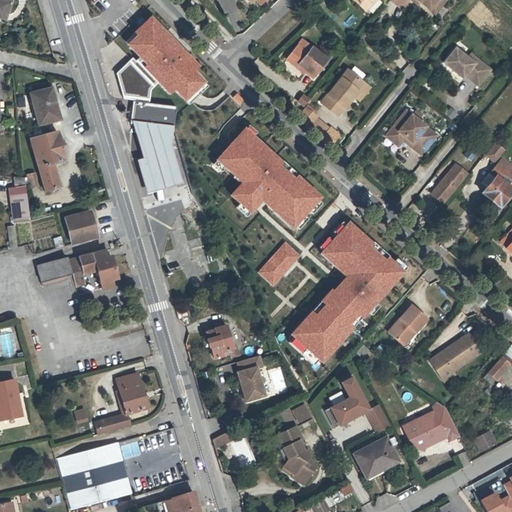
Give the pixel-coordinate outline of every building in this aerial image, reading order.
[(11,1),(7,0),(0,0),(0,18),(5,20),(11,1)] [(353,0),(366,11),(373,3),(371,1),(372,0),(353,0)] [(417,0),(419,2),(429,9),(436,0),(417,0)] [(435,14),(445,0),(436,0),(429,9),(435,14)] [(136,33),(124,43),(139,59),(159,81),(171,93),(176,88),(186,98),(205,80),(195,70),(200,65),(150,12),(132,29),(136,33)] [(302,39),(297,45),(307,53),(312,48),(302,39)] [(315,77),(328,60),(312,48),(307,53),(297,45),(286,59),(297,67),(299,64),(306,70),(315,77)] [(490,70),(477,60),(474,64),(468,59),(455,49),(444,63),(463,78),(465,75),(478,85),(490,70)] [(477,60),(471,55),(468,59),(474,64),(477,60)] [(159,81),(139,59),(136,61),(132,56),(117,70),(123,98),(149,101),(151,87),(159,81)] [(299,64),(297,67),(304,73),(306,70),(299,64)] [(354,96),(364,83),(347,70),(321,103),(338,116),(354,96)] [(359,100),(369,88),(364,83),(354,96),(359,100)] [(57,120),(53,106),(56,106),(55,105),(51,88),(30,94),(39,125),(57,120)] [(176,107),(133,101),(130,118),(173,124),(176,107)] [(316,113),(307,105),(306,107),(314,115),(316,113)] [(306,107),(297,117),(308,127),(315,118),(317,117),(314,115),(306,107)] [(445,115),(450,119),(455,113),(449,109),(445,115)] [(436,126),(443,118),(433,110),(426,118),(436,126)] [(437,135),(406,111),(389,131),(402,142),(403,141),(405,138),(412,143),(410,146),(421,155),(437,135)] [(173,124),(130,118),(142,158),(136,160),(146,194),(182,184),(171,144),(173,124)] [(315,118),(308,127),(320,138),(328,129),(315,118)] [(322,196),(244,126),(215,157),(241,180),(229,193),(250,212),(261,200),(293,229),(322,196)] [(402,142),(389,131),(385,136),(398,147),(402,142)] [(65,160),(57,132),(30,139),(45,191),(59,187),(53,164),(65,160)] [(412,143),(405,138),(403,141),(410,146),(412,143)] [(494,162),(504,150),(496,144),(486,156),(494,162)] [(511,165),(502,158),(498,164),(511,175),(511,165)] [(511,192),(511,175),(498,164),(491,172),(496,176),(482,193),(500,208),(511,192)] [(442,203),(467,174),(455,165),(431,194),(442,203)] [(35,173),(26,175),(27,178),(29,183),(29,187),(38,185),(35,173)] [(17,196),(26,195),(25,183),(24,178),(14,177),(17,196)] [(13,219),(29,218),(26,195),(17,196),(10,197),(13,219)] [(97,237),(90,212),(65,218),(72,244),(97,237)] [(406,270),(349,219),(319,252),(345,276),(291,334),(322,362),(406,270)] [(8,246),(15,246),(14,225),(7,225),(8,246)] [(507,247),(511,241),(511,228),(501,242),(507,247)] [(56,247),(63,244),(60,235),(53,238),(56,247)] [(284,242),(258,271),(273,285),(299,256),(284,242)] [(83,274),(97,270),(102,290),(113,287),(111,280),(117,279),(111,256),(105,257),(104,251),(69,261),(68,258),(37,266),(43,286),(67,280),(66,276),(72,275),(76,287),(85,284),(83,274)] [(411,305),(387,332),(401,344),(413,331),(415,332),(427,319),(411,305)] [(232,349),(226,326),(214,330),(206,333),(208,340),(206,341),(208,348),(210,347),(214,359),(230,354),(229,350),(232,349)] [(413,331),(401,344),(403,346),(415,332),(413,331)] [(468,334),(430,361),(439,375),(449,368),(451,372),(480,352),(468,334)] [(511,360),(511,344),(484,377),(491,384),(511,360)] [(362,358),(368,350),(362,345),(356,353),(362,358)] [(239,356),(236,348),(232,349),(229,350),(230,354),(232,358),(239,356)] [(258,356),(237,362),(240,372),(237,373),(246,401),(264,396),(256,368),(261,366),(258,356)] [(449,368),(439,375),(444,381),(453,374),(451,372),(449,368)] [(147,408),(137,374),(116,380),(126,414),(147,408)] [(349,397),(330,406),(339,424),(365,411),(376,433),(390,426),(379,404),(371,408),(353,374),(340,381),(349,397)] [(21,416),(14,380),(0,382),(0,409),(2,420),(21,416)] [(311,419),(300,399),(279,411),(289,430),(294,428),(311,419)] [(445,409),(436,402),(432,407),(434,411),(410,423),(406,434),(413,448),(424,451),(425,447),(428,440),(444,432),(447,437),(449,441),(459,436),(445,409)] [(85,408),(74,409),(75,422),(87,421),(85,408)] [(126,414),(101,421),(102,424),(112,422),(114,430),(129,426),(126,414)] [(94,423),(97,435),(104,433),(102,424),(101,421),(94,423)] [(102,424),(104,433),(114,430),(112,422),(102,424)] [(497,437),(505,433),(501,426),(493,430),(497,437)] [(306,450),(294,428),(289,430),(280,434),(283,439),(274,444),(278,451),(285,464),(283,467),(293,474),(291,477),(302,484),(315,465),(307,459),(311,453),(306,450)] [(230,430),(221,435),(224,443),(224,444),(234,440),(234,439),(232,434),(230,430)] [(238,431),(232,434),(234,439),(241,436),(238,431)] [(444,432),(428,440),(425,447),(447,437),(444,432)] [(480,450),(494,442),(489,432),(475,440),(480,450)] [(271,439),(274,444),(283,439),(280,434),(271,439)] [(221,435),(212,439),(214,447),(224,443),(221,435)] [(397,461),(385,438),(354,454),(365,475),(383,465),(385,467),(397,461)] [(117,442),(54,459),(60,481),(68,510),(130,493),(117,442)] [(285,464),(278,451),(275,452),(283,467),(285,464)] [(383,465),(365,475),(368,480),(386,470),(385,467),(383,465)] [(511,511),(511,504),(509,499),(511,497),(511,475),(500,483),(504,490),(483,501),(489,511),(511,511)] [(343,496),(352,491),(349,484),(340,489),(343,496)] [(198,511),(193,492),(156,503),(158,511),(198,511)] [(325,511),(329,510),(323,499),(312,505),(315,511),(325,511)] [(20,511),(19,502),(9,503),(10,511),(20,511)] [(0,511),(10,511),(9,503),(0,505),(0,511)]
